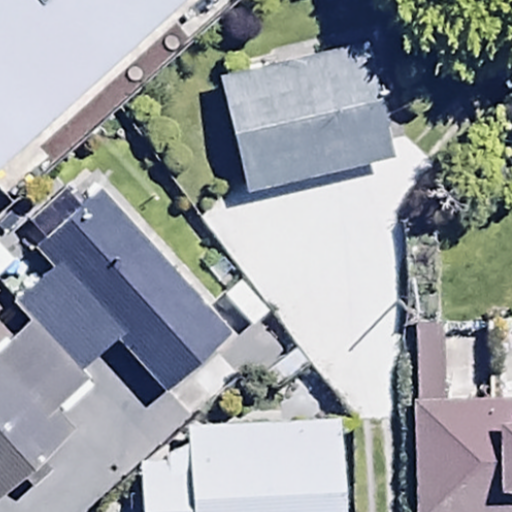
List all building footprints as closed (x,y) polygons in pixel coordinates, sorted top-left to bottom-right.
[(215,0),(0,0),(0,199),(4,204),(215,0)] [(511,94),(511,93),(511,19),(476,67),(511,94)] [(360,39),(213,70),(239,191),(386,160),(360,39)] [(0,487),(15,474),(28,489),(48,471),(32,453),(64,425),(54,414),(87,385),(74,369),(110,338),(167,403),(182,390),(191,400),(228,368),(218,356),(234,342),(88,175),(65,195),(61,191),(21,226),(28,233),(18,241),(42,270),(28,282),(22,275),(0,293),(0,294),(19,317),(0,333),(0,487)] [(402,327),(408,511),(511,511),(511,395),(438,398),(436,326),(402,327)] [(335,511),(332,416),(181,422),(181,442),(156,453),(156,457),(132,458),(134,511),(335,511)]
